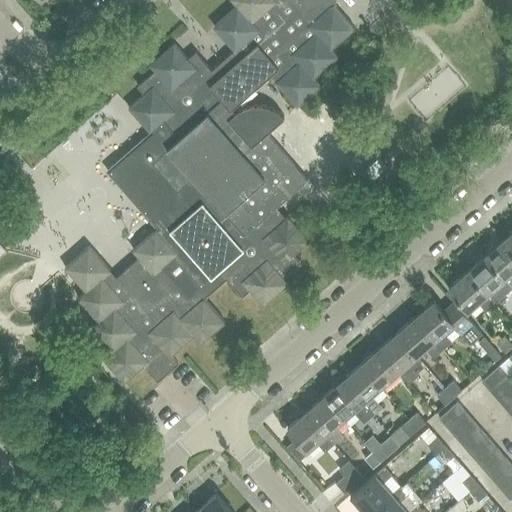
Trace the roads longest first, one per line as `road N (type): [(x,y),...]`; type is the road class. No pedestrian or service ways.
road 1 (residential): [(217,426),(511,162)]
road 2 (residential): [(113,511),(217,426)]
